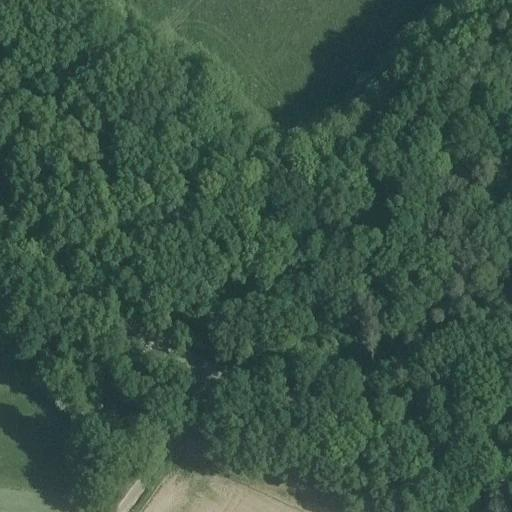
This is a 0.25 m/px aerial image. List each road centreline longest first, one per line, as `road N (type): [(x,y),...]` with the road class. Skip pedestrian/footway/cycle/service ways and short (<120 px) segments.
road 1 (track): [(0,91),(147,71),(275,176),(327,178),(505,0)]
road 2 (tertiary): [(511,470),(221,377)]
road 3 (tertiary): [(221,377),(122,313),(0,200)]
road 4 (unclassified): [(122,511),(221,377)]
